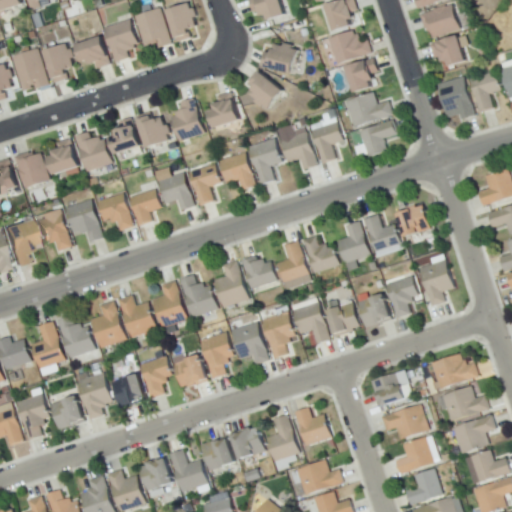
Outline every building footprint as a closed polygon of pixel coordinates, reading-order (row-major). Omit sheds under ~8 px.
[(0,13),(0,0),(23,0),(25,5),(0,13)] [(32,11),(28,0),(46,0),(40,2),(43,8),(32,11)] [(250,0),(280,0),(286,17),(268,22),(266,15),(261,17),(259,12),(254,13),(250,0)] [(353,27),(335,33),(326,7),(345,0),(357,0),(361,11),(353,14),(355,20),(352,21),(353,27)] [(449,0),(420,10),(416,0),(449,0)] [(178,43),(167,12),(191,4),(193,10),(196,9),(199,18),(195,19),(198,28),(190,31),(193,39),(178,43)] [(462,31),(435,40),(432,31),(427,33),(422,16),(435,11),(435,9),(446,5),(447,7),(453,5),(462,31)] [(148,51),(137,17),(163,8),(175,45),(160,49),(159,45),(154,46),(155,49),(148,51)] [(117,63),(105,28),(130,19),(139,44),(134,45),(136,49),(129,51),(132,59),(117,63)] [(374,55),(340,66),(332,38),(355,31),(356,35),(360,34),(362,41),(369,39),(374,55)] [(82,64),(75,46),(101,35),(114,65),(98,72),(95,65),(88,67),(86,62),(82,64)] [(468,64),(450,69),(448,63),(443,65),(440,57),(435,59),(431,46),(460,37),(468,64)] [(56,84),(45,52),(67,44),(70,52),(74,50),(76,58),(73,59),(75,66),(67,70),(70,79),(56,84)] [(300,52),(292,76),(261,66),(265,51),(271,52),(274,44),(283,47),(284,44),(293,47),(293,49),(300,52)] [(24,93),(13,58),(39,50),(50,86),(36,91),(34,86),(31,87),(32,91),(24,93)] [(355,95),(347,69),(376,59),(380,72),(372,74),(375,82),(371,84),(373,90),(355,95)] [(511,64),(502,67),(508,100),(511,99),(511,64)] [(0,102),(0,67),(6,65),(8,71),(12,70),(14,79),(10,80),(13,89),(6,91),(9,99),(0,102)] [(260,70),(284,92),(268,110),(264,106),(262,109),(255,103),(257,100),(250,94),(255,87),(250,83),(260,70)] [(482,114),(472,80),(499,72),(504,92),(493,95),(497,109),(482,114)] [(439,86),(467,77),(479,115),(459,122),(457,115),(450,118),(439,86)] [(207,112),(214,109),(213,106),(219,103),(217,96),(231,91),(242,121),(214,130),(207,112)] [(347,102),(375,93),(378,105),(390,101),(394,115),(387,117),(388,120),(356,130),(347,102)] [(172,118),(177,117),(176,114),(184,111),(181,103),(195,98),(206,134),(180,142),(172,118)] [(138,122),(137,118),(150,113),(153,122),(164,119),(166,127),(169,126),(172,135),(170,136),(172,143),(147,151),(138,122)] [(113,157),(108,140),(116,137),(114,132),(122,129),(120,123),(133,119),(142,147),(113,157)] [(371,158),(361,131),(394,120),(399,134),(385,139),(390,152),(371,158)] [(325,165),(313,131),(339,122),(345,142),(334,146),(339,160),(325,165)] [(320,166),(306,171),(302,160),(291,164),(281,136),(291,133),(292,138),(308,132),(320,166)] [(77,138),(91,133),(94,140),(101,138),(102,141),(107,140),(115,164),(88,173),(77,138)] [(262,187),(250,148),(264,143),(262,139),(275,135),(284,163),(272,167),(276,182),(262,187)] [(54,176),(48,159),(55,157),(53,153),(62,150),(60,143),(72,139),(82,168),(54,176)] [(28,190),(25,182),(23,183),(20,171),(21,171),(17,157),(30,153),(31,158),(44,154),(53,182),(28,190)] [(258,187),(244,192),(240,180),(228,184),(220,162),(246,153),(258,187)] [(202,206),(190,173),(217,164),(223,184),(211,188),(215,201),(202,206)] [(0,194),(0,170),(5,169),(5,170),(12,168),(19,188),(0,194)] [(511,175),(511,197),(484,207),(479,193),(492,188),(488,177),(510,169),(511,175)] [(159,182),(185,174),(196,207),(181,213),(177,201),(166,205),(159,182)] [(140,227),(130,198),(156,189),(164,210),(151,214),(154,222),(140,227)] [(98,202),(124,193),(135,227),(121,232),(117,223),(112,225),(110,219),(104,221),(98,202)] [(66,209),(92,201),(104,239),(90,244),(87,234),(82,236),(80,230),(74,232),(66,209)] [(511,235),(511,236),(507,224),(494,228),(489,214),(511,205),(511,235)] [(396,212),(417,206),(417,208),(425,206),(435,238),(413,245),(411,238),(405,240),(396,212)] [(45,215),(62,210),(74,249),(59,254),(56,243),(51,245),(50,239),(43,242),(37,223),(47,219),(45,215)] [(365,220),(380,215),(385,229),(397,225),(405,249),(379,259),(365,220)] [(18,268),(5,229),(31,220),(39,246),(33,248),(35,253),(29,255),(32,265),(18,268)] [(362,222),(373,256),(358,261),(361,270),(350,273),(340,241),(351,237),(347,227),(362,222)] [(304,241),(319,236),(322,246),(328,244),(330,249),(336,247),(342,265),(316,274),(304,241)] [(0,237),(11,270),(0,273),(0,237)] [(511,270),(506,272),(502,258),(511,254),(509,243),(511,241),(511,270)] [(300,242),(313,282),(288,290),(279,264),(290,261),(285,246),(300,242)] [(243,262),(258,257),(260,262),(265,260),(267,265),(273,263),(279,281),(253,290),(243,262)] [(434,308),(421,269),(446,261),(456,289),(445,293),(448,303),(434,308)] [(225,310),(215,281),(228,277),(224,266),(237,262),(251,300),(225,310)] [(221,311),(194,320),(182,280),(196,276),(199,285),(205,283),(207,288),(212,286),(221,311)] [(399,320),(387,286),(414,276),(421,296),(414,298),(415,303),(410,305),(413,315),(399,320)] [(177,282),(190,320),(163,329),(154,301),(167,297),(163,287),(177,282)] [(368,330),(359,304),(385,295),(394,320),(368,330)] [(120,301),(134,296),(138,307),(149,303),(158,331),(132,339),(120,301)] [(116,303),(128,340),(102,349),(93,321),(106,316),(103,306),(116,303)] [(332,341),(319,346),(314,331),(300,335),(293,312),(319,303),(332,341)] [(336,339),(327,312),(354,303),(363,330),(336,339)] [(276,360),(262,321),(289,312),(298,337),(292,340),(293,344),(286,346),(290,355),(276,360)] [(59,322),(74,317),(76,326),(82,324),(84,329),(90,328),(97,351),(71,360),(59,322)] [(33,346),(45,342),(41,327),(55,322),(67,361),(40,369),(33,346)] [(272,361),(258,366),(254,356),(242,360),(232,332),(258,323),(272,361)] [(215,381),(201,342),(228,333),(236,356),(229,359),(231,365),(226,367),(230,376),(215,381)] [(33,362),(7,371),(0,348),(0,341),(11,338),(13,344),(26,340),(33,362)] [(183,390),(174,359),(200,351),(209,383),(190,389),(189,387),(183,390)] [(433,364),(463,355),(465,362),(468,361),(469,366),(476,364),(481,378),(442,390),(433,364)] [(152,400),(141,366),(168,357),(174,377),(167,379),(169,383),(164,385),(167,396),(152,400)] [(374,382),(407,371),(415,397),(383,408),(374,382)] [(93,421),(80,382),(105,373),(115,402),(108,404),(109,408),(104,409),(106,416),(93,421)] [(123,410),(113,383),(139,373),(149,400),(123,410)] [(444,397),(474,388),(477,400),(487,397),(492,411),(452,423),(444,397)] [(30,441),(18,403),(45,395),(52,417),(45,419),(47,426),(41,427),(44,437),(30,441)] [(62,432),(53,406),(78,397),(87,423),(62,432)] [(0,439),(0,408),(13,404),(26,443),(12,447),(9,436),(0,439)] [(383,418),(423,406),(431,432),(401,441),(398,429),(388,432),(383,418)] [(297,414),(312,409),(315,420),(328,416),(335,439),(308,447),(297,414)] [(464,456),(455,429),(494,415),(499,430),(488,434),(492,446),(464,456)] [(289,416),(301,455),(276,463),(268,440),(281,436),(276,421),(289,416)] [(241,461),(233,437),(245,434),(244,431),(253,428),(254,430),(259,429),(267,453),(241,461)] [(398,462),(409,458),(405,446),(428,438),(437,465),(403,477),(398,462)] [(202,446),(215,441),(217,446),(229,441),(236,464),(211,473),(202,446)] [(171,456),(185,451),(189,465),(202,461),(210,485),(184,494),(171,456)] [(472,458),(492,451),(496,463),(508,460),(511,473),(481,484),(472,458)] [(141,469),(167,459),(178,488),(152,498),(141,469)] [(298,471),(327,461),(331,474),(342,470),(346,484),(306,497),(298,471)] [(121,511),(110,475),(124,470),(128,480),(140,477),(149,505),(128,511),(121,511)] [(436,470),(444,497),(413,507),(408,492),(420,489),(416,476),(436,470)] [(87,511),(82,496),(89,494),(88,491),(93,489),(90,481),(105,476),(116,511),(87,511)] [(500,511),(481,511),(475,491),(511,478),(511,495),(505,497),(509,509),(500,511)] [(53,511),(48,495),(64,490),(67,500),(71,499),(73,503),(79,501),(82,511),(53,511)] [(319,511),(315,500),(336,493),(339,504),(351,500),(354,511),(319,511)] [(29,511),(32,511),(29,502),(44,497),(49,511),(29,511)] [(413,511),(453,498),(457,511),(413,511)] [(205,511),(204,506),(230,499),(233,511),(205,511)] [(259,511),(269,500),(283,511),(259,511)]
